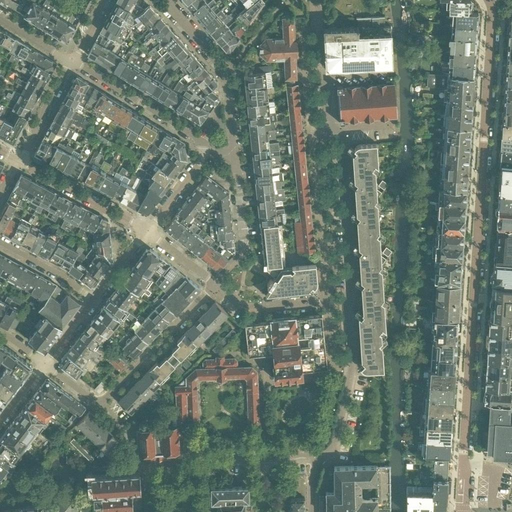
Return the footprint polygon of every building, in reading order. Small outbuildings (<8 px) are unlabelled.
[(0,0),(14,10),(19,13),(19,12),(22,7),(17,4),(9,0),(0,0)] [(33,0),(24,15),(32,21),(42,6),(37,3),(38,0),(33,0)] [(32,21),(41,26),(53,7),(48,4),(51,1),(49,0),(45,0),(42,6),(32,21)] [(139,15),(145,10),(136,5),(134,4),(126,0),(117,0),(116,3),(131,11),(133,7),(138,10),(136,14),(139,15)] [(191,0),(186,5),(192,12),(204,1),(205,0),(191,0)] [(204,1),(192,12),(198,19),(211,8),(216,3),(213,0),(210,0),(207,3),(204,1)] [(236,7),(231,11),(232,12),(234,14),(245,4),(248,7),(255,0),(243,0),(237,6),(236,7)] [(241,22),(244,25),(246,28),(264,2),(261,0),(255,0),(248,7),(237,16),(236,17),(241,22)] [(449,0),(449,11),(452,11),(470,12),(470,8),(472,6),(472,2),(470,0),(449,0)] [(41,26),(50,32),(59,16),(61,14),(56,11),(59,6),(58,5),(59,3),(56,2),(53,7),(41,26)] [(133,21),(134,20),(135,18),(137,17),(139,15),(136,14),(133,17),(129,15),(131,11),(116,3),(112,10),(133,21)] [(198,19),(204,25),(216,14),(213,11),(218,7),(216,5),(217,4),(216,3),(211,8),(198,19)] [(135,25),(138,28),(155,12),(150,6),(145,10),(139,15),(137,17),(135,18),(134,20),(137,23),(135,25)] [(50,32),(58,37),(68,22),(63,19),(69,9),(65,7),(61,14),(59,16),(50,32)] [(108,17),(126,27),(128,23),(131,25),(133,21),(112,10),(108,17)] [(216,14),(204,25),(209,32),(228,16),(227,14),(226,15),(221,10),(216,14)] [(452,11),(452,24),(477,26),(477,18),(478,13),(470,12),(452,11)] [(68,22),(58,37),(67,43),(76,27),(71,24),(77,14),(74,12),(68,22)] [(148,29),(149,29),(160,18),(155,12),(138,28),(137,29),(140,31),(145,26),(148,29)] [(209,32),(215,38),(228,27),(225,24),(231,18),(235,15),(234,14),(232,12),(228,16),(209,32)] [(104,25),(123,37),(125,38),(130,30),(126,27),(108,17),(104,25)] [(360,28),(362,67),(364,67),(364,66),(366,66),(366,72),(370,71),(370,66),(391,65),(392,65),(392,64),(391,53),(392,53),(391,45),(391,34),(391,33),(390,33),(390,27),(390,26),(389,26),(384,26),(384,17),(360,18),(360,28)] [(146,38),(142,42),(143,43),(165,23),(160,18),(149,29),(151,31),(145,37),(146,38)] [(283,34),(294,33),(293,18),(283,19),(283,34)] [(215,38),(221,45),(244,25),(241,22),(231,31),(228,27),(215,38)] [(153,44),(158,39),(170,29),(165,23),(143,43),(145,45),(141,49),(145,52),(148,49),(146,46),(151,41),(153,44)] [(452,24),(451,37),(476,38),(476,31),(477,31),(477,26),(452,24)] [(115,40),(117,42),(120,44),(122,45),(124,46),(127,43),(122,39),(123,37),(104,25),(100,32),(108,37),(115,40)] [(244,25),(221,45),(226,50),(226,51),(230,51),(239,38),(246,28),(244,25)] [(354,67),(362,67),(360,28),(358,28),(341,28),(325,29),(324,29),(324,30),(324,36),(324,37),(325,48),(324,48),(325,56),(326,67),(326,68),(327,68),(337,68),(337,71),(344,70),(344,67),(354,67)] [(0,42),(6,46),(10,48),(15,38),(0,29),(0,42)] [(149,53),(152,56),(175,34),(170,29),(158,39),(160,42),(149,53)] [(88,55),(94,59),(108,37),(100,32),(99,35),(102,37),(101,39),(102,40),(99,44),(95,42),(88,55)] [(284,49),(297,48),(297,40),(295,41),(294,33),(283,34),(283,38),(284,49)] [(160,54),(162,56),(179,40),(175,34),(152,56),(151,56),(154,59),(160,54)] [(94,59),(100,63),(109,50),(105,48),(108,43),(110,41),(113,43),(115,40),(108,37),(94,59)] [(450,49),(453,49),(475,51),(475,44),(476,44),(476,38),(451,37),(450,49)] [(9,60),(13,62),(22,43),(15,38),(10,48),(8,52),(12,54),(9,60)] [(260,46),(260,49),(284,49),(283,38),(266,39),(260,46)] [(100,63),(106,67),(119,47),(120,44),(117,42),(115,40),(113,43),(116,45),(112,52),(109,50),(100,63)] [(157,61),(160,64),(162,65),(164,63),(162,61),(170,53),(173,56),(184,45),(179,40),(162,56),(157,61)] [(23,61),(25,57),(30,47),(22,43),(13,62),(17,64),(19,59),(23,61)] [(119,47),(106,67),(113,71),(123,53),(121,51),(123,48),(121,47),(122,45),(120,44),(119,47)] [(166,69),(167,70),(189,51),(184,45),(173,56),(175,59),(170,64),(169,63),(166,66),(164,63),(162,65),(166,69)] [(113,71),(119,75),(132,53),(136,48),(133,46),(130,51),(129,50),(127,54),(124,53),(123,53),(113,71)] [(25,57),(33,61),(52,72),(56,64),(30,47),(25,57)] [(284,49),(284,60),(285,65),(296,64),(295,57),(297,57),(297,48),(284,49)] [(267,61),(284,60),(284,49),(260,49),(260,55),(267,61)] [(453,49),(453,63),(474,64),(475,57),(475,51),(453,49)] [(168,71),(171,74),(172,72),(181,65),(183,67),(194,56),(189,51),(167,70),(168,71)] [(119,75),(125,78),(138,57),(132,53),(119,75)] [(179,75),(182,78),(199,62),(194,56),(183,67),(181,69),(183,72),(179,75)] [(125,78),(131,82),(143,62),(144,61),(138,57),(125,78)] [(33,61),(28,70),(47,80),(52,72),(33,61)] [(138,86),(144,90),(160,64),(157,61),(149,75),(146,73),(138,86)] [(131,82),(138,86),(146,73),(150,66),(144,62),(144,63),(143,62),(131,82)] [(199,62),(183,77),(188,82),(193,78),(204,68),(199,62)] [(453,63),(452,75),(473,77),(474,69),(474,64),(453,63)] [(144,90),(150,94),(158,81),(155,79),(156,77),(156,78),(158,74),(159,75),(161,71),(163,72),(166,69),(162,65),(160,64),(144,90)] [(296,64),(285,65),(285,70),(284,70),(285,80),(296,79),(296,64)] [(244,74),(246,88),(267,86),(267,87),(272,87),(270,72),(272,71),(271,66),(245,69),(245,74),(244,74)] [(47,80),(28,70),(23,67),(21,71),(24,73),(24,72),(30,75),(28,79),(43,87),(47,80)] [(188,88),(190,89),(209,73),(204,68),(193,78),(195,80),(190,85),(187,87),(188,88)] [(161,83),(158,81),(150,94),(156,98),(171,74),(168,71),(164,78),(161,83)] [(190,89),(194,92),(196,94),(202,88),(213,78),(209,73),(190,89)] [(156,98),(162,101),(170,88),(167,86),(174,76),(171,74),(156,98)] [(427,86),(444,87),(472,89),(473,82),(473,77),(452,75),(428,74),(427,86)] [(76,76),(72,85),(90,95),(94,87),(76,76)] [(15,82),(18,83),(39,95),(43,87),(28,79),(26,83),(20,79),(18,78),(15,82)] [(200,99),(204,101),(206,99),(203,96),(217,84),(217,82),(213,78),(202,88),(204,91),(198,96),(199,97),(200,99)] [(162,101),(168,105),(182,83),(179,81),(173,90),(170,88),(162,101)] [(23,91),(20,94),(35,102),(39,95),(18,83),(16,87),(23,91)] [(168,105),(175,109),(183,96),(180,94),(183,89),(186,91),(188,88),(187,87),(185,85),(182,83),(168,105)] [(203,96),(206,99),(214,106),(219,100),(217,84),(203,96)] [(339,118),(339,123),(343,123),(344,122),(344,121),(366,119),(395,117),(396,115),(393,84),(385,85),(342,88),(342,87),(341,86),(337,87),(337,92),(339,118)] [(72,85),(67,93),(86,103),(90,95),(72,85)] [(286,87),(287,104),(299,102),(297,85),(286,87)] [(246,88),(247,104),(268,102),(267,87),(267,86),(246,88)] [(90,95),(86,103),(84,107),(90,110),(101,91),(94,87),(90,95)] [(443,100),(446,100),(472,102),(472,94),(473,90),(472,89),(444,87),(443,100)] [(8,92),(6,96),(31,110),(35,102),(20,94),(14,91),(12,94),(8,92)] [(90,110),(97,114),(99,110),(107,95),(101,91),(90,110)] [(183,96),(175,109),(180,113),(191,95),(186,92),(183,96)] [(180,113),(186,116),(195,103),(192,102),(194,98),(197,100),(199,97),(198,96),(196,94),(194,92),(191,95),(180,113)] [(67,93),(63,101),(78,109),(81,111),(83,107),(84,107),(86,103),(67,93)] [(12,109),(18,112),(27,117),(31,110),(6,96),(4,95),(2,99),(14,105),(12,109)] [(99,118),(103,119),(113,99),(107,95),(99,110),(97,114),(96,115),(99,118)] [(504,103),(503,110),(511,110),(511,97),(504,97),(504,98),(503,103),(504,103)] [(109,123),(112,118),(120,103),(113,99),(103,119),(101,123),(104,125),(106,121),(109,123)] [(186,116),(193,120),(204,101),(200,99),(200,100),(201,100),(198,105),(195,103),(186,116)] [(206,99),(204,101),(193,120),(200,125),(214,106),(206,99)] [(446,100),(445,113),(471,114),(471,107),(472,107),(472,102),(446,100)] [(63,101),(58,110),(81,122),(84,118),(76,114),(78,109),(63,101)] [(247,104),(248,116),(270,114),(275,114),(274,102),(268,102),(247,104)] [(287,104),(289,120),(300,118),(299,102),(287,104)] [(109,129),(112,131),(126,107),(120,103),(112,118),(115,119),(109,129)] [(122,124),(125,125),(133,111),(126,107),(112,131),(113,132),(116,133),(122,124)] [(0,125),(0,136),(4,138),(18,112),(12,109),(11,112),(13,113),(9,121),(4,119),(0,125)] [(58,110),(53,119),(68,127),(71,122),(79,127),(79,126),(88,130),(90,127),(82,123),(81,122),(58,110)] [(503,116),(502,123),(511,123),(511,110),(503,110),(503,111),(503,116)] [(124,135),(127,137),(139,115),(133,111),(125,125),(128,128),(124,135)] [(18,112),(4,138),(5,139),(10,141),(9,141),(10,142),(10,141),(12,142),(12,143),(13,143),(27,117),(18,112)] [(444,113),(443,125),(470,127),(471,119),(471,114),(445,113),(444,113)] [(249,124),(274,122),(276,121),(275,114),(270,114),(248,116),(249,124)] [(139,115),(127,137),(134,140),(134,139),(138,134),(145,119),(139,115)] [(289,120),(291,135),(302,134),(300,118),(289,120)] [(53,119),(49,128),(56,132),(63,135),(64,136),(69,139),(71,140),(74,135),(76,131),(68,127),(53,119)] [(134,141),(140,144),(152,123),(145,119),(138,134),(134,139),(134,140),(134,141)] [(249,124),(250,133),(275,130),(274,122),(249,124)] [(152,123),(140,144),(147,149),(147,147),(149,144),(151,142),(151,141),(159,127),(152,123)] [(502,129),(502,136),(511,136),(511,123),(502,123),(502,129)] [(443,131),(442,137),(469,139),(470,127),(443,125),(442,131),(443,131)] [(153,152),(154,151),(158,144),(165,132),(159,127),(151,141),(154,143),(151,149),(147,147),(147,149),(146,150),(151,153),(153,154),(153,152)] [(34,154),(42,158),(53,137),(56,132),(49,128),(34,154)] [(250,133),(251,141),(268,139),(275,139),(275,130),(250,133)] [(42,158),(48,162),(56,147),(53,145),(58,137),(61,139),(63,135),(56,132),(53,137),(42,158)] [(154,151),(153,152),(157,155),(158,152),(161,148),(165,150),(166,148),(168,144),(173,136),(165,132),(158,144),(154,151)] [(85,136),(82,142),(86,144),(90,135),(87,133),(85,136)] [(293,152),(293,157),(304,156),(302,134),(291,135),(292,142),(292,144),(292,145),(293,152)] [(166,148),(172,153),(185,163),(187,161),(184,143),(173,136),(168,144),(166,148)] [(501,144),(501,150),(511,150),(511,136),(502,136),(501,136),(501,137),(502,137),(501,144)] [(442,143),(442,150),(468,152),(469,139),(442,137),(442,143)] [(55,165),(62,169),(71,155),(67,153),(70,147),(71,148),(72,146),(75,148),(77,143),(76,143),(71,140),(69,139),(65,146),(55,165)] [(251,141),(252,149),(278,146),(278,143),(269,144),(268,139),(251,141)] [(56,147),(48,162),(55,165),(65,146),(59,143),(56,147)] [(351,152),(352,169),(372,168),(375,165),(378,167),(377,144),(360,145),(359,145),(358,145),(357,146),(356,146),(355,147),(354,149),(356,151),(353,154),(351,152)] [(252,149),(253,158),(279,154),(278,146),(252,149)] [(500,163),(500,164),(511,164),(511,150),(501,150),(500,149),(500,150),(501,150),(500,152),(499,153),(499,157),(500,158),(500,160),(499,163),(500,163)] [(73,150),(71,155),(62,169),(69,173),(80,154),(73,150)] [(143,157),(146,160),(151,153),(146,150),(143,157)] [(441,156),(441,163),(467,164),(468,164),(469,152),(468,152),(442,150),(441,150),(440,156),(441,156)] [(69,173),(77,177),(85,162),(88,155),(81,151),(80,154),(69,173)] [(77,177),(84,181),(98,154),(95,153),(93,157),(94,157),(93,158),(92,157),(88,164),(85,162),(77,177)] [(84,181),(91,184),(99,170),(101,165),(98,163),(102,155),(98,153),(98,154),(84,181)] [(163,154),(161,157),(179,171),(185,163),(172,153),(170,157),(165,154),(164,155),(163,154)] [(253,158),(254,165),(280,163),(279,154),(253,158)] [(293,157),(295,172),(306,171),(304,156),(293,157)] [(137,167),(146,171),(167,186),(174,178),(161,168),(155,165),(153,163),(146,160),(143,157),(140,163),(138,166),(137,167)] [(161,157),(155,165),(161,168),(174,178),(179,171),(161,157)] [(98,188),(105,192),(113,178),(116,173),(112,171),(117,162),(113,160),(111,165),(98,188)] [(99,170),(91,184),(98,188),(111,165),(104,161),(101,165),(99,170)] [(280,163),(254,165),(255,174),(279,172),(278,168),(281,167),(281,163),(280,163)] [(439,175),(440,175),(467,177),(467,164),(441,163),(440,163),(440,169),(439,169),(439,175)] [(499,178),(511,178),(511,164),(500,164),(499,178)] [(105,192),(112,196),(123,175),(125,172),(126,170),(122,168),(119,174),(116,172),(116,173),(113,178),(105,192)] [(353,185),(354,202),(374,201),(377,198),(382,192),(376,188),(375,170),(372,168),(352,169),(352,180),(357,184),(355,187),(353,185)] [(146,171),(140,179),(141,180),(147,184),(148,185),(149,186),(161,194),(167,186),(146,171)] [(295,172),(297,191),(308,189),(306,171),(295,172)] [(255,174),(255,182),(282,180),(282,172),(279,172),(255,174)] [(17,206),(31,180),(21,175),(7,200),(16,205),(17,206)] [(112,196),(119,200),(127,186),(131,179),(123,175),(112,196)] [(206,191),(213,181),(206,175),(198,186),(195,189),(203,195),(206,191)] [(440,181),(439,188),(444,188),(466,190),(467,177),(440,175),(439,181),(440,181)] [(119,200),(128,204),(136,190),(141,180),(137,178),(132,188),(127,186),(119,200)] [(498,192),(511,192),(511,178),(499,178),(498,183),(498,192)] [(31,180),(17,206),(18,206),(22,208),(27,198),(31,200),(39,184),(31,180)] [(255,182),(256,191),(281,188),(280,184),(283,184),(282,180),(255,182)] [(378,185),(384,189),(388,184),(382,180),(378,185)] [(210,200),(220,186),(213,181),(206,191),(209,194),(207,198),(208,199),(210,200)] [(31,200),(28,205),(36,209),(47,188),(40,184),(39,184),(31,200)] [(128,204),(137,209),(149,186),(148,185),(147,184),(145,188),(144,188),(141,193),(136,190),(128,204)] [(149,186),(137,209),(146,214),(161,194),(149,186)] [(220,202),(228,192),(220,186),(210,200),(213,203),(214,202),(216,199),(219,202),(220,202)] [(36,209),(33,214),(36,216),(38,217),(43,207),(46,208),(54,192),(47,188),(36,209)] [(257,199),(283,196),(284,196),(284,188),(281,188),(256,191),(257,199)] [(438,202),(465,203),(465,198),(466,190),(444,188),(439,188),(439,195),(438,195),(438,202)] [(191,195),(209,209),(211,206),(213,203),(210,200),(208,203),(206,202),(208,199),(207,198),(203,195),(195,189),(191,195)] [(298,204),(298,206),(309,204),(308,189),(297,191),(297,195),(298,204)] [(47,216),(51,218),(62,197),(55,193),(55,192),(54,192),(46,208),(50,211),(47,216)] [(214,206),(214,210),(230,208),(228,193),(229,193),(228,192),(220,202),(219,202),(217,205),(214,202),(213,203),(211,206),(214,206)] [(498,192),(497,206),(511,206),(511,192),(498,192)] [(206,216),(208,217),(207,214),(207,211),(209,209),(191,195),(186,201),(204,215),(205,215),(206,216)] [(257,199),(258,207),(275,205),(281,204),(281,201),(284,200),(283,196),(257,199)] [(59,215),(62,217),(70,201),(70,200),(62,197),(51,218),(55,221),(59,215)] [(9,218),(12,212),(16,205),(7,200),(0,214),(0,231),(1,232),(9,218)] [(61,227),(65,229),(78,205),(71,201),(70,201),(62,217),(66,219),(61,227)] [(203,223),(205,220),(206,216),(205,215),(204,215),(186,201),(182,206),(203,223)] [(355,219),(356,236),(377,234),(379,231),(377,203),(374,201),(354,202),(355,213),(359,217),(357,220),(355,219)] [(438,216),(464,218),(464,212),(465,204),(465,203),(438,202),(438,209),(437,216),(438,216)] [(300,218),(300,219),(311,218),(310,209),(309,204),(298,206),(300,218)] [(78,205),(66,227),(71,229),(74,223),(77,225),(86,209),(85,209),(78,205)] [(258,207),(259,215),(283,212),(283,209),(275,210),(275,205),(258,207)] [(183,217),(189,222),(190,223),(193,219),(203,227),(203,226),(204,223),(203,223),(182,206),(177,213),(183,217)] [(511,206),(497,206),(497,208),(496,209),(495,209),(495,213),(496,214),(496,215),(497,215),(497,217),(497,220),(497,225),(496,226),(498,228),(498,227),(505,228),(510,229),(510,228),(511,228),(511,206)] [(208,217),(231,215),(230,208),(214,210),(207,211),(207,214),(208,217)] [(78,233),(82,235),(94,213),(86,209),(77,225),(81,227),(78,233)] [(10,237),(20,220),(21,217),(12,212),(9,218),(1,232),(10,237)] [(259,215),(260,226),(281,224),(285,223),(284,213),(283,213),(283,212),(259,215)] [(93,233),(95,243),(110,240),(109,231),(93,233),(101,217),(94,213),(82,235),(87,238),(90,232),(93,233)] [(164,230),(170,234),(183,217),(177,213),(164,230)] [(216,225),(232,223),(231,215),(208,217),(206,216),(205,220),(207,220),(207,222),(215,221),(216,225)] [(39,218),(38,217),(36,216),(34,219),(20,243),(29,248),(39,230),(40,229),(34,226),(39,218)] [(432,230),(437,230),(463,232),(464,226),(463,226),(464,218),(438,216),(437,223),(436,228),(432,228),(432,230)] [(93,233),(109,231),(108,221),(101,217),(93,233)] [(170,234),(176,239),(186,226),(189,222),(183,217),(170,234)] [(20,243),(34,219),(31,218),(27,224),(20,220),(10,237),(20,243)] [(294,223),(296,236),(312,234),(311,218),(300,219),(300,222),(295,223),(294,223)] [(176,239),(182,243),(195,225),(193,223),(189,229),(186,226),(176,239)] [(211,233),(232,230),(232,223),(216,225),(210,225),(211,233)] [(260,226),(262,240),(282,238),(281,224),(260,226)] [(182,243),(187,248),(198,235),(194,233),(198,228),(195,225),(182,243)] [(45,233),(39,230),(29,248),(38,252),(48,233),(51,228),(49,227),(48,227),(45,233)] [(38,252),(47,257),(57,239),(62,230),(58,228),(53,236),(48,233),(38,252)] [(187,248),(194,252),(204,240),(201,237),(205,232),(202,230),(198,235),(187,248)] [(211,237),(213,239),(214,240),(215,240),(215,238),(214,238),(214,236),(217,236),(217,240),(219,239),(233,237),(232,230),(211,233),(211,237)] [(435,244),(436,244),(440,245),(462,246),(463,241),(462,241),(463,232),(437,230),(436,237),(435,244)] [(496,241),(511,242),(511,230),(500,230),(500,233),(497,233),(496,241)] [(296,236),(297,246),(302,246),(303,251),(303,252),(314,251),(312,234),(296,236)] [(357,252),(358,269),(379,268),(381,264),(382,264),(386,259),(381,255),(380,236),(377,234),(356,236),(357,246),(361,250),(359,253),(357,252)] [(194,252),(200,257),(213,239),(211,237),(208,235),(204,240),(194,252)] [(49,258),(60,264),(69,247),(71,248),(76,239),(70,236),(65,245),(58,241),(49,258)] [(219,244),(225,248),(233,254),(235,253),(233,237),(219,239),(219,244)] [(264,267),(274,277),(278,272),(285,262),(282,238),(262,240),(264,267)] [(200,257),(206,261),(216,249),(213,246),(215,243),(218,245),(219,244),(214,240),(213,239),(200,257)] [(92,249),(111,263),(113,261),(113,259),(112,257),(113,257),(113,255),(112,255),(111,243),(111,242),(110,240),(95,243),(92,243),(93,245),(95,245),(96,248),(92,249)] [(511,242),(496,241),(496,243),(494,244),(494,247),(496,248),(496,251),(501,252),(501,251),(507,251),(506,254),(511,253),(511,242)] [(206,261),(212,266),(225,248),(219,244),(218,245),(216,249),(206,261)] [(435,252),(434,259),(438,259),(461,260),(462,255),(461,255),(462,246),(440,245),(436,244),(435,252)] [(60,264),(68,269),(74,259),(76,260),(79,256),(82,253),(84,249),(79,246),(76,251),(71,248),(69,247),(60,264)] [(386,247),(382,252),(388,256),(392,251),(386,247)] [(225,248),(212,266),(218,271),(233,254),(225,248)] [(92,249),(86,256),(105,270),(111,263),(92,249)] [(146,250),(141,256),(162,273),(169,264),(168,263),(151,249),(146,250)] [(494,262),(511,263),(511,253),(506,254),(507,251),(501,251),(501,252),(496,251),(495,255),(494,256),(493,259),(495,261),(494,261),(494,262)] [(82,253),(79,256),(84,259),(89,263),(86,267),(100,277),(105,270),(86,256),(82,253)] [(141,256),(134,265),(149,276),(153,272),(159,277),(162,273),(141,256)] [(0,272),(0,275),(6,279),(15,262),(7,258),(0,272)] [(74,259),(68,269),(90,286),(94,285),(100,277),(86,267),(76,260),(74,259)] [(438,267),(438,270),(460,272),(461,272),(461,267),(461,260),(438,259),(434,259),(434,266),(438,267)] [(6,279),(14,283),(23,267),(15,262),(6,279)] [(493,283),(493,287),(511,288),(511,263),(494,262),(493,271),(492,283),(493,283)] [(178,271),(169,264),(162,273),(159,277),(155,281),(164,288),(158,296),(157,297),(162,301),(170,293),(176,287),(185,277),(178,271)] [(293,267),(290,270),(293,293),(312,291),(309,288),(312,286),(314,288),(316,285),(316,284),(317,283),(317,282),(317,280),(316,264),(292,266),(293,267)] [(134,265),(128,273),(147,287),(153,279),(149,276),(134,265)] [(14,283),(21,288),(31,271),(23,267),(14,283)] [(359,285),(360,303),(381,301),(384,297),(382,270),(379,268),(358,269),(359,280),(364,283),(361,286),(359,285)] [(278,272),(274,277),(273,279),(272,279),(271,279),(270,280),(269,280),(267,283),(267,284),(267,285),(267,286),(268,286),(268,287),(270,288),(265,296),(293,293),(290,270),(282,271),(280,273),(278,272)] [(438,270),(437,282),(444,282),(460,283),(460,272),(438,270)] [(21,288),(30,292),(39,275),(31,271),(21,288)] [(128,273),(122,281),(138,293),(141,295),(145,290),(149,293),(151,290),(147,287),(128,273)] [(30,292),(38,297),(47,280),(39,275),(30,292)] [(200,289),(185,277),(176,287),(189,300),(200,289)] [(37,298),(44,301),(56,285),(47,280),(38,297),(37,298)] [(122,281),(116,289),(132,301),(138,293),(122,281)] [(438,289),(437,301),(459,302),(459,286),(444,285),(444,282),(437,282),(434,282),(433,289),(438,289)] [(39,309),(46,315),(62,327),(69,318),(69,319),(74,312),(80,303),(56,285),(44,301),(39,309)] [(183,306),(189,300),(176,287),(170,293),(183,306)] [(491,296),(489,302),(490,308),(490,318),(511,319),(511,288),(493,287),(492,287),(491,296)] [(116,289),(104,305),(123,320),(127,315),(134,321),(136,319),(137,317),(126,309),(132,301),(116,289)] [(170,293),(162,301),(176,315),(183,306),(170,293)] [(11,300),(20,305),(22,300),(14,296),(11,300)] [(4,302),(0,301),(0,320),(8,305),(12,299),(7,297),(4,302)] [(159,305),(155,309),(169,322),(176,315),(162,301),(157,297),(154,300),(159,305)] [(432,310),(432,319),(436,319),(436,317),(458,318),(459,302),(437,301),(433,300),(432,310)] [(356,315),(358,345),(379,343),(382,341),(381,333),(379,331),(382,328),(386,331),(384,303),(381,301),(360,303),(361,313),(363,314),(361,318),(356,315)] [(215,302),(207,310),(220,322),(228,314),(215,302)] [(17,309),(8,305),(0,320),(0,321),(2,323),(1,324),(4,326),(6,325),(8,326),(14,314),(17,309)] [(104,305),(97,313),(116,328),(123,320),(104,305)] [(155,309),(148,316),(162,329),(169,322),(155,309)] [(207,310),(200,318),(212,330),(220,322),(207,310)] [(91,321),(109,335),(116,328),(97,313),(94,318),(91,321)] [(21,317),(14,314),(8,326),(14,329),(21,317)] [(40,317),(34,324),(54,338),(58,332),(59,332),(62,327),(46,315),(43,319),(40,317)] [(139,315),(137,317),(136,319),(154,336),(162,329),(148,316),(144,320),(139,315)] [(275,364),(273,365),(275,381),(302,378),(301,371),(327,368),(327,367),(328,367),(327,366),(326,360),(327,360),(326,360),(326,354),(326,353),(325,353),(325,349),(325,348),(325,347),(323,333),(323,329),(321,315),(295,318),(295,317),(289,318),(289,317),(277,319),(270,320),(270,322),(245,324),(248,356),(274,354),(275,364)] [(200,318),(192,326),(205,338),(212,330),(200,318)] [(511,319),(490,318),(489,332),(511,333),(511,319)] [(136,319),(134,321),(130,326),(132,328),(136,331),(148,343),(154,336),(136,319)] [(431,331),(434,331),(457,333),(457,332),(456,332),(457,325),(457,321),(436,319),(432,319),(432,320),(434,321),(434,323),(432,323),(431,331)] [(91,321),(85,329),(101,342),(104,344),(110,336),(109,335),(91,321)] [(54,338),(34,324),(28,332),(31,335),(28,339),(44,351),(48,346),(47,346),(54,338)] [(184,334),(195,344),(197,346),(205,338),(192,326),(184,334)] [(85,329),(79,337),(100,353),(103,355),(105,352),(98,346),(101,342),(85,329)] [(232,329),(227,334),(230,337),(235,332),(232,329)] [(148,343),(136,331),(133,334),(129,331),(126,335),(141,350),(144,347),(148,343)] [(431,342),(436,343),(456,344),(456,337),(457,333),(434,331),(433,336),(431,335),(431,342)] [(511,333),(489,332),(488,346),(511,347),(511,333)] [(157,362),(149,370),(160,380),(172,368),(179,376),(184,371),(178,365),(175,365),(174,365),(180,359),(180,360),(180,363),(186,369),(191,364),(183,356),(195,344),(184,334),(177,341),(179,344),(172,351),(172,352),(171,353),(171,354),(167,358),(166,357),(159,364),(157,362)] [(227,334),(222,339),(225,343),(230,337),(227,334)] [(141,350),(126,335),(118,342),(127,351),(134,358),(141,350)] [(79,337),(72,346),(96,364),(99,360),(96,358),(100,353),(79,337)] [(222,339),(217,344),(220,348),(225,343),(222,339)] [(379,343),(358,345),(360,362),(361,360),(364,363),(360,367),(362,370),(363,370),(364,371),(365,371),(366,371),(367,371),(383,370),(382,347),(379,343)] [(436,343),(435,358),(455,359),(456,344),(436,343)] [(0,359),(1,359),(8,349),(0,344),(0,359)] [(220,348),(217,344),(212,350),(215,353),(220,348)] [(72,346),(66,353),(86,368),(91,371),(96,364),(72,346)] [(488,346),(487,360),(511,362),(511,347),(488,346)] [(5,365),(7,367),(9,369),(19,357),(15,354),(8,349),(1,359),(6,363),(5,365)] [(116,367),(120,372),(127,365),(120,358),(117,355),(113,351),(106,358),(116,367)] [(86,368),(66,353),(62,359),(59,363),(76,376),(76,375),(78,377),(86,368)] [(123,355),(120,358),(127,365),(130,362),(123,355)] [(19,357),(9,369),(23,379),(26,375),(30,369),(31,369),(30,365),(19,357)] [(216,359),(215,359),(217,378),(217,379),(226,379),(226,378),(225,359),(224,359),(224,357),(216,357),(216,359)] [(430,370),(432,370),(454,372),(455,359),(435,358),(431,358),(430,370)] [(186,378),(183,380),(194,379),(196,382),(199,379),(206,379),(205,359),(203,362),(203,368),(195,368),(186,377),(186,378)] [(215,359),(205,359),(206,379),(217,378),(215,359)] [(234,359),(225,359),(226,378),(244,377),(246,375),(246,367),(237,367),(237,361),(234,359)] [(486,374),(486,375),(509,376),(511,375),(511,361),(511,362),(487,360),(486,368),(486,374)] [(252,366),(246,367),(246,375),(244,377),(246,380),(247,391),(258,391),(257,371),(252,366)] [(7,367),(0,375),(0,378),(15,390),(15,389),(20,382),(20,383),(23,379),(9,369),(7,367)] [(149,370),(141,378),(154,390),(162,382),(160,380),(149,370)] [(454,372),(432,370),(430,370),(424,370),(423,384),(426,384),(453,386),(454,372)] [(508,389),(511,389),(511,375),(509,376),(486,375),(486,382),(485,382),(485,388),(508,389)] [(0,378),(0,394),(7,400),(12,393),(15,390),(0,378)] [(141,378),(133,386),(146,398),(154,390),(141,378)] [(176,395),(186,394),(197,393),(196,382),(194,379),(183,380),(177,386),(175,386),(175,394),(176,394),(176,395)] [(39,388),(61,404),(65,406),(73,398),(49,380),(45,380),(40,387),(39,388)] [(101,382),(94,390),(99,394),(106,386),(101,382)] [(423,398),(427,398),(428,398),(452,400),(453,386),(426,384),(423,384),(422,398),(423,398)] [(133,386),(126,394),(139,406),(146,398),(133,386)] [(37,391),(33,396),(53,411),(54,412),(61,404),(39,388),(37,390),(37,391)] [(484,402),(490,403),(510,404),(511,404),(511,389),(508,389),(485,388),(485,393),(484,393),(484,402)] [(264,391),(258,391),(247,391),(247,406),(265,406),(264,391)] [(197,393),(186,394),(187,409),(197,408),(197,393)] [(139,406),(126,394),(118,401),(131,414),(139,406)] [(186,394),(176,395),(177,426),(188,426),(187,409),(186,394)] [(33,396),(26,405),(48,422),(57,429),(61,432),(61,433),(66,428),(56,421),(55,421),(48,416),(53,411),(33,396)] [(166,397),(161,402),(164,406),(169,401),(166,397)] [(85,408),(73,398),(65,406),(73,412),(74,413),(77,416),(78,416),(85,408)] [(423,398),(422,412),(428,412),(451,414),(452,400),(428,398),(427,398),(423,398)] [(161,402),(156,408),(159,411),(164,406),(161,402)] [(510,404),(490,403),(489,412),(489,421),(487,449),(493,450),(493,454),(493,455),(494,455),(494,454),(499,454),(499,455),(500,455),(505,455),(506,455),(511,455),(511,456),(511,455),(511,422),(508,422),(510,404)] [(23,409),(17,416),(36,431),(41,424),(45,426),(48,422),(26,405),(23,409)] [(265,423),(265,406),(247,406),(248,423),(259,423),(265,423)] [(156,408),(151,413),(154,416),(159,411),(156,408)] [(197,408),(187,409),(188,426),(198,425),(197,408)] [(77,424),(85,432),(97,419),(89,411),(77,424)] [(420,426),(425,426),(450,428),(451,414),(428,412),(422,412),(421,412),(420,426)] [(154,416),(151,413),(146,418),(149,421),(154,416)] [(9,427),(8,428),(27,442),(36,431),(17,416),(15,420),(9,428),(9,427)] [(85,432),(93,439),(105,427),(97,419),(85,432)] [(424,440),(426,440),(450,442),(450,428),(425,426),(425,427),(427,427),(426,434),(424,434),(424,440)] [(93,439),(100,447),(112,435),(105,427),(93,439)] [(155,428),(137,429),(138,455),(148,454),(148,460),(156,459),(156,460),(158,460),(158,459),(161,459),(162,459),(170,458),(170,453),(179,452),(178,427),(159,428),(155,428)] [(6,431),(0,439),(0,440),(18,454),(23,448),(27,451),(31,445),(27,442),(8,428),(6,431)] [(112,435),(100,447),(108,455),(120,442),(112,435)] [(70,442),(75,447),(78,444),(73,438),(70,442)] [(0,460),(0,461),(4,456),(14,465),(21,456),(18,454),(0,440),(0,460)] [(425,454),(434,455),(449,456),(450,442),(426,440),(425,454)] [(75,447),(80,452),(84,449),(78,444),(75,447)] [(80,452),(85,457),(89,454),(84,449),(80,452)] [(89,454),(85,457),(90,462),(94,459),(89,454)] [(432,494),(430,511),(445,511),(446,502),(447,487),(449,456),(434,455),(432,487),(432,494)] [(0,461),(0,460),(0,476),(3,479),(14,465),(4,456),(0,461)] [(34,464),(33,465),(32,466),(27,472),(32,476),(38,468),(34,464)] [(326,496),(319,496),(319,511),(376,511),(376,499),(360,499),(360,483),(376,482),(375,466),(375,465),(357,466),(341,467),(334,467),(334,469),(334,489),(334,490),(333,490),(333,491),(327,491),(326,491),(326,496)] [(376,466),(375,466),(376,482),(376,491),(390,491),(390,466),(389,466),(376,466)] [(16,497),(18,499),(22,499),(41,478),(39,477),(42,473),(40,470),(16,497)] [(94,502),(102,502),(102,509),(113,509),(113,510),(122,509),(122,508),(133,507),(132,501),(140,501),(139,490),(141,490),(139,472),(91,475),(92,493),(101,492),(101,493),(93,494),(94,502)] [(42,498),(46,502),(61,489),(57,484),(42,498)] [(211,503),(217,503),(245,503),(248,503),(248,501),(248,487),(211,488),(211,503)] [(407,493),(406,511),(419,511),(420,493),(420,487),(407,487),(407,493)] [(419,511),(430,511),(432,494),(432,487),(420,487),(420,493),(419,511)] [(390,511),(390,491),(376,491),(376,499),(376,511),(390,511)] [(290,498),(290,511),(304,511),(304,497),(290,498)] [(37,507),(18,508),(17,511),(36,511),(38,510),(38,509),(43,502),(39,499),(37,503),(37,507)] [(58,503),(58,507),(58,511),(77,511),(78,507),(70,507),(70,502),(58,503)] [(244,511),(245,503),(217,503),(217,511),(244,511)]
